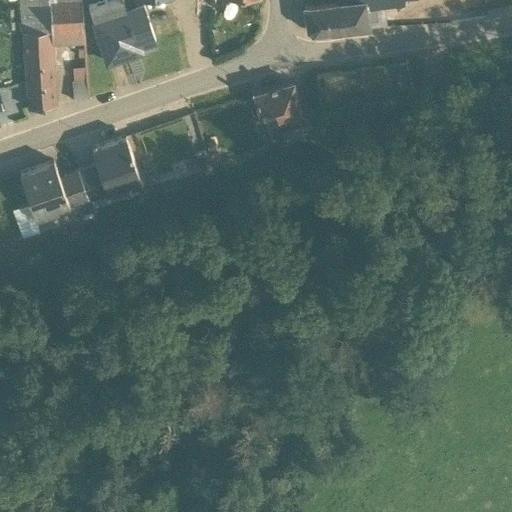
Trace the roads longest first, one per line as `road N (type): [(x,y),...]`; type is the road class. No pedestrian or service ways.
road 1 (residential): [(0,155),(278,57)]
road 2 (residential): [(278,57),(511,24)]
